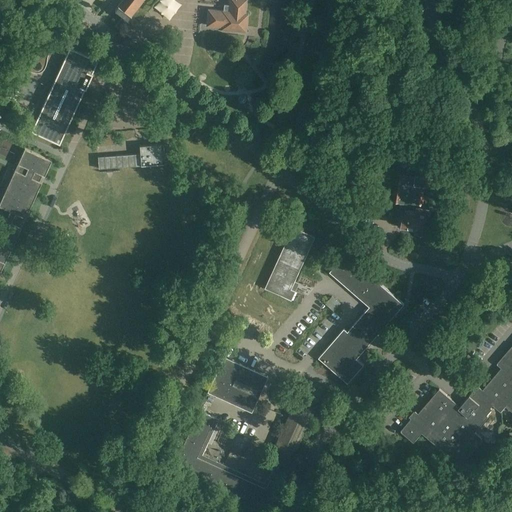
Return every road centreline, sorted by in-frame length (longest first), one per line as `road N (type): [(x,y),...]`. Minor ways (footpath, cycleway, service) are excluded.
road 1 (residential): [(0,303),(100,84),(113,79),(131,51)]
road 2 (residential): [(305,511),(306,476),(320,440),(460,279)]
road 3 (residential): [(460,279),(379,255),(278,169)]
road 4 (residential): [(295,369),(351,308),(336,288),(322,285),(265,351)]
road 5 (residential): [(124,508),(203,330)]
road 6 (residential): [(278,169),(131,51)]
road 7 (residential): [(278,169),(337,0)]
road 8 (residential): [(203,330),(278,169)]
road 9 (residential): [(468,266),(485,187),(482,128),(469,94)]
road 10 (residential): [(124,508),(0,437)]
road 11 (residential): [(207,399),(266,426),(295,369)]
road 12 (residential): [(389,511),(511,496)]
